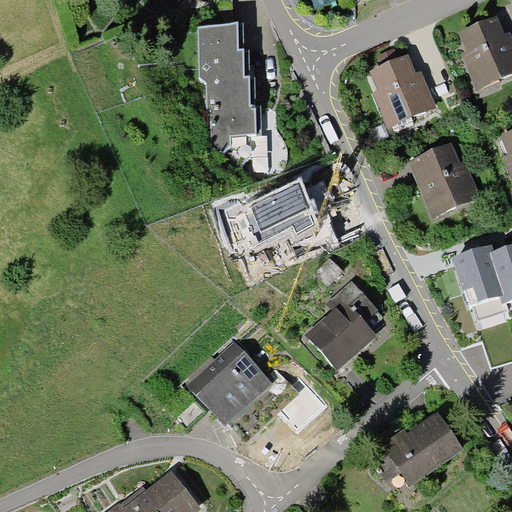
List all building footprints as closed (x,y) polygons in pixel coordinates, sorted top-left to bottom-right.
[(477,92),(511,76),(511,40),(510,35),(505,38),(497,19),(461,35),(469,54),(461,57),(477,92)] [(212,146),(238,171),(251,158),(250,137),(263,136),(262,107),(258,107),(257,79),(252,79),(251,53),(245,53),(244,26),(198,27),(199,77),(206,84),(208,111),(212,113),(212,146)] [(387,130),(438,108),(422,72),(415,75),(407,57),(370,73),(378,92),(372,95),(387,130)] [(511,183),(511,131),(499,137),(507,156),(502,158),(511,183)] [(272,132),(272,169),(287,169),(287,132),(272,132)] [(431,221),(482,201),(466,163),(460,165),(452,146),(408,163),(416,183),(431,221)] [(315,223),(298,186),(247,209),(262,241),(295,225),(298,231),(315,223)] [(511,250),(503,254),(495,257),(492,250),(474,256),(455,263),(466,295),(473,293),(479,309),(501,301),(503,309),(511,305),(511,250)] [(336,372),(376,339),(365,325),(378,314),(353,285),(329,306),(335,313),(330,318),(307,338),(336,372)] [(247,357),(250,354),(235,337),(182,385),(188,391),(192,396),(195,394),(226,428),(273,386),(247,357)] [(186,429),(206,411),(192,396),(188,391),(168,410),(186,429)] [(411,488),(464,452),(439,416),(408,437),(404,431),(382,447),(411,488)] [(199,511),(201,511),(172,473),(146,493),(142,488),(110,511),(199,511)]
